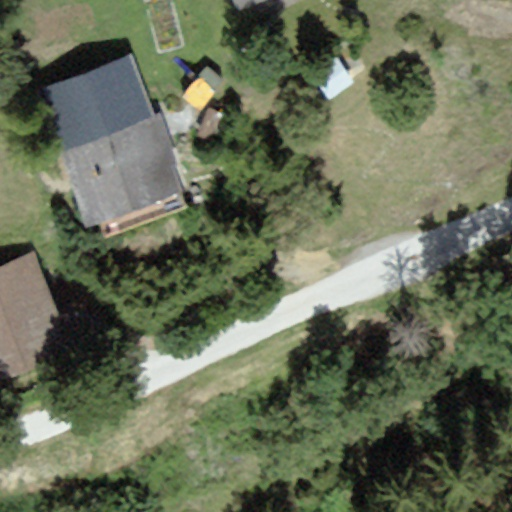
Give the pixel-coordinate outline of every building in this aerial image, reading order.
[(233,0),(239,12),(266,0),(233,0)] [(131,54),(45,86),(68,147),(154,116),(131,54)] [(329,99),(354,83),(337,56),(312,72),(329,99)] [(68,147),(59,150),(85,226),(186,191),(159,115),(154,116),(68,147)] [(45,249),(0,268),(0,381),(6,395),(85,371),(45,249)]
